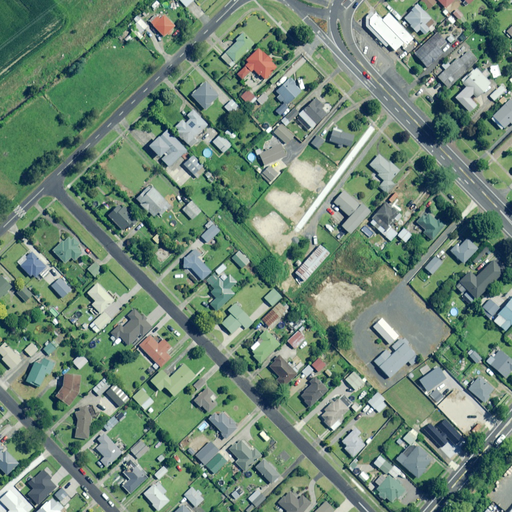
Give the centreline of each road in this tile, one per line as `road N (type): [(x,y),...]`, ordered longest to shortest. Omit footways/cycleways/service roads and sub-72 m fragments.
road 1 (residential): [(50,182),(368,511)]
road 2 (residential): [(50,182),(240,0)]
road 3 (primary): [(349,50),(511,224)]
road 4 (residential): [(0,392),(113,511)]
road 5 (primary): [(511,418),(430,511)]
